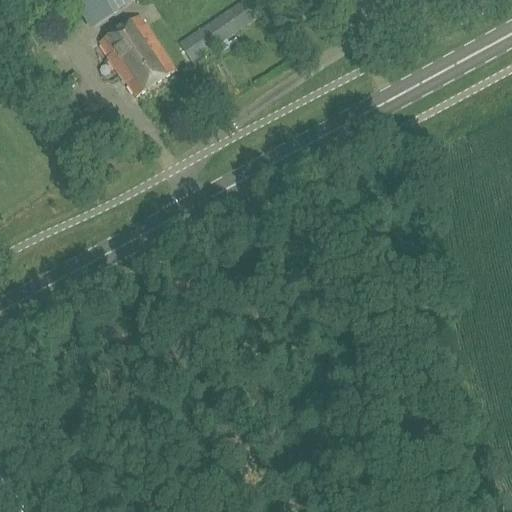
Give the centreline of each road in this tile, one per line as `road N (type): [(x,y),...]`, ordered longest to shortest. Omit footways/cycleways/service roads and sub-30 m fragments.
road 1 (track): [(346,129),(363,511)]
road 2 (secondary): [(195,213),(511,38)]
road 3 (unclassified): [(195,213),(175,176),(421,0)]
road 4 (secondary): [(0,318),(195,213)]
